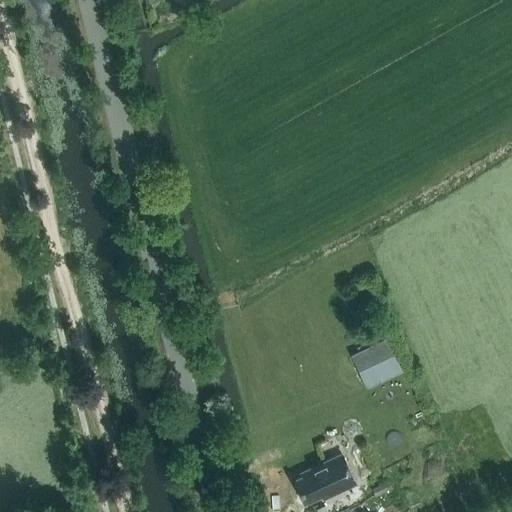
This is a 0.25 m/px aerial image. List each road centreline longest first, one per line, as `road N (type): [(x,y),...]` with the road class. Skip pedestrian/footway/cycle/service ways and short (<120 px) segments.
road 1 (tertiary): [(213,511),(84,0)]
road 2 (track): [(127,511),(0,10)]
